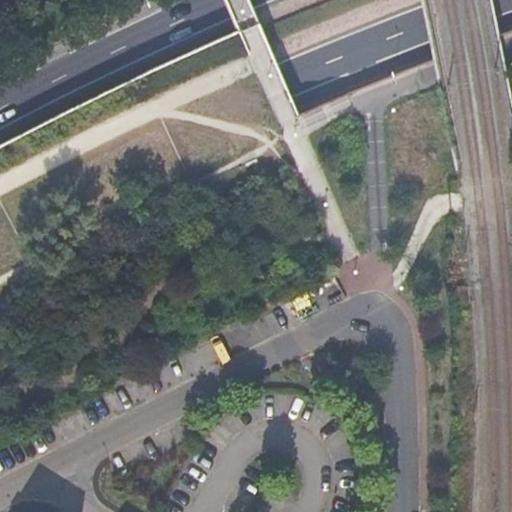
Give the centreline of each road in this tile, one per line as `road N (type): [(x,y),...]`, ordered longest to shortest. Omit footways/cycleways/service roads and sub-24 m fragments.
road 1 (trunk): [(0,231),(285,82),(489,0)]
road 2 (residential): [(0,494),(256,356),(364,314)]
road 3 (trunk): [(233,0),(0,110)]
road 4 (residential): [(395,511),(393,360),(364,314)]
